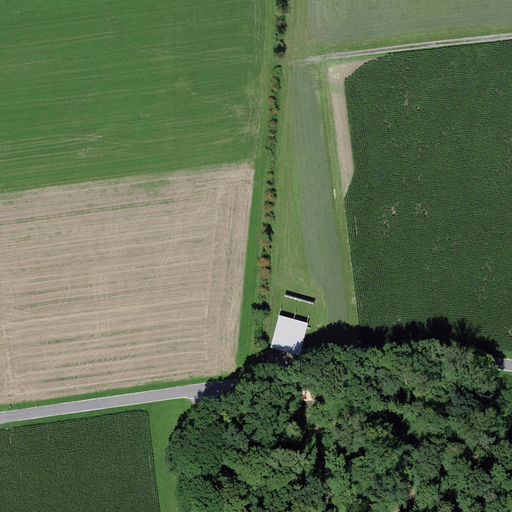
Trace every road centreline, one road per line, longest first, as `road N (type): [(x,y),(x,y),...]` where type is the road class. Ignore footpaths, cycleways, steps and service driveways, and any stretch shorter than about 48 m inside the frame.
road 1 (unclassified): [(0,418),(416,359),(511,365)]
road 2 (track): [(511,37),(274,64)]
